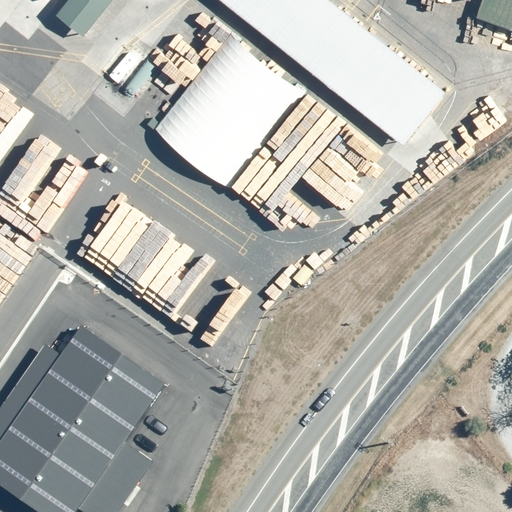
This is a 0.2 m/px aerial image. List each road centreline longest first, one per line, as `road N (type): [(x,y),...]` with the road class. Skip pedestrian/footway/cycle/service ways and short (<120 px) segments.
road 1 (secondary): [(259,511),(465,247),(511,202)]
road 2 (secondary): [(511,254),(380,403),(298,511)]
